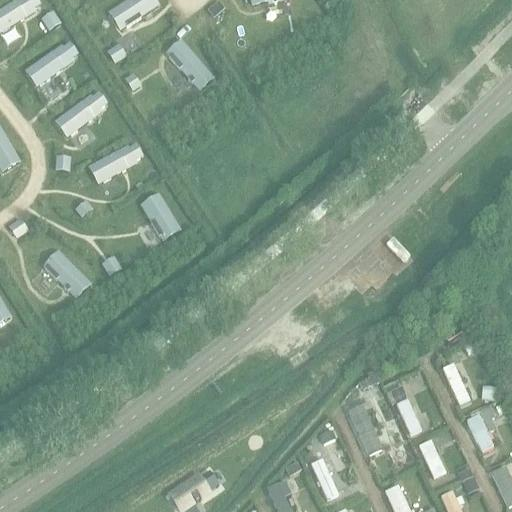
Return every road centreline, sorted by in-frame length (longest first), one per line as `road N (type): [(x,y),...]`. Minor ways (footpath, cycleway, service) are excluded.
road 1 (tertiary): [(0,507),(263,316),(511,88)]
road 2 (track): [(450,149),(371,52),(352,0)]
